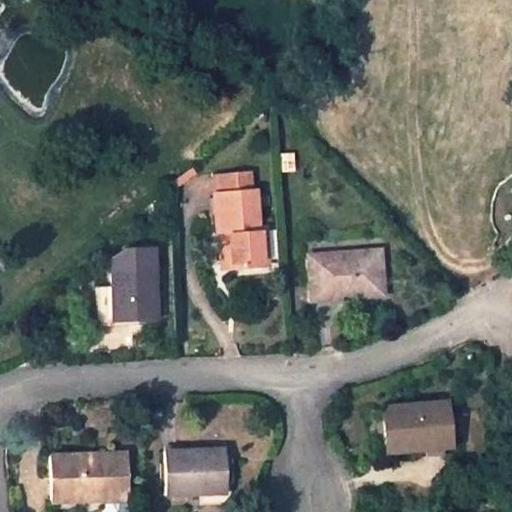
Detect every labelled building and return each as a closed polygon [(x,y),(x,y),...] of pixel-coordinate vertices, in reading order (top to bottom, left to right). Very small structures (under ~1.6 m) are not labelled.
[(264,264),(261,228),(255,229),(251,190),(249,170),(206,173),(208,193),(211,192),(215,231),(222,231),(225,267),(264,264)] [(225,267),(222,231),(215,231),(218,268),(225,267)] [(305,254),(307,298),(381,294),(377,249),(305,254)] [(152,268),(109,270),(111,297),(111,298),(99,298),(102,345),(155,343),(152,268)] [(109,270),(98,269),(99,298),(111,297),(109,270)] [(381,445),(417,442),(417,449),(446,446),(441,400),(378,407),(381,445)] [(381,445),(382,452),(417,449),(417,442),(381,445)] [(162,493),(197,491),(217,491),(224,491),(223,449),(178,449),(178,446),(161,446),(162,493)] [(49,500),(79,499),(79,492),(124,490),(123,453),(47,455),(49,500)] [(124,498),(124,490),(79,492),(79,499),(124,498)] [(218,501),(217,491),(197,491),(198,501),(218,501)]
